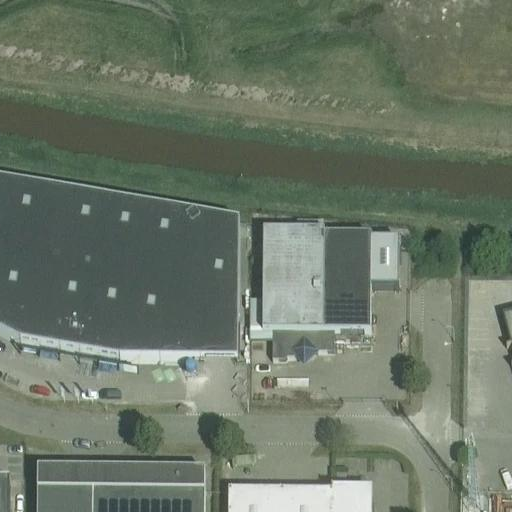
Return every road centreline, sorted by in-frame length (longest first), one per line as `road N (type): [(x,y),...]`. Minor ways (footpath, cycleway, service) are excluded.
road 1 (unclassified): [(0,409),(44,425),(434,434)]
road 2 (unclassified): [(434,434),(436,280)]
